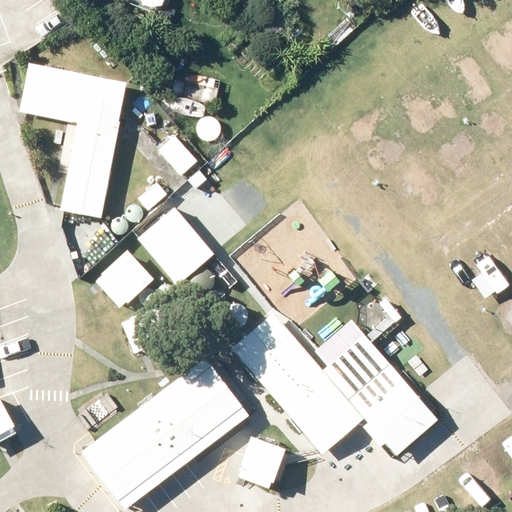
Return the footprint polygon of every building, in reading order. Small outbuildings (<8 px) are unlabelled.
[(231,0),(220,10),(241,33),(248,28),(242,20),(247,15),(233,0),(231,0)] [(15,111),(73,122),(56,210),(97,218),(124,81),(25,62),(15,111)] [(172,135),(156,150),(179,176),(196,161),(172,135)] [(135,196),(146,209),(166,193),(154,180),(135,196)] [(132,196),(104,219),(119,237),(147,215),(132,196)] [(178,203),(140,235),(180,282),(218,250),(178,203)] [(107,271),(100,278),(124,305),(158,274),(131,243),(104,267),(107,271)] [(234,292),(215,266),(193,281),(212,308),(234,292)] [(149,306),(133,313),(134,316),(125,320),(138,349),(147,344),(148,347),(165,339),(149,306)] [(270,311),(228,347),(319,452),(362,415),(365,419),(360,423),(378,443),(383,439),(394,451),(434,416),(361,331),(319,367),(270,311)] [(116,498),(240,402),(203,354),(79,450),(116,498)] [(0,430),(12,424),(0,400),(0,430)] [(290,445),(254,431),(239,473),(274,487),(290,445)]
